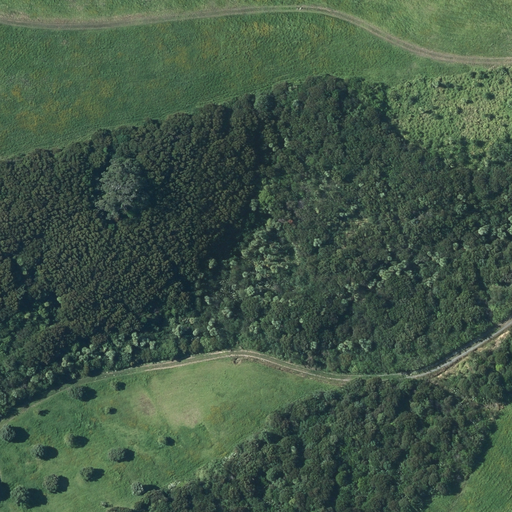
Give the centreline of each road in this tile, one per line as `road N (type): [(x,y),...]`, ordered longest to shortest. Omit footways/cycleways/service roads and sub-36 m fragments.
road 1 (track): [(511,311),(404,379),(352,378),(218,353),(58,391),(0,429)]
road 2 (track): [(511,59),(431,56),(320,7),(80,23),(0,14)]
